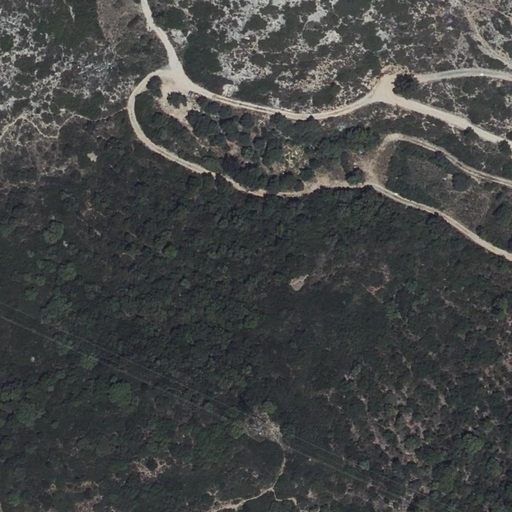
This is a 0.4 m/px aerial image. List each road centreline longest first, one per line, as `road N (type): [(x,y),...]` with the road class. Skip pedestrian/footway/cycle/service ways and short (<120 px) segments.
road 1 (track): [(173,72),(152,76),(133,95),(131,114),(142,137),(173,159),(280,193),(325,196),(373,184),(448,207),(511,244)]
road 2 (track): [(147,0),(173,72),(208,96),(305,112),(383,99),(434,110),(511,145)]
road 3 (track): [(383,99),(395,79),(485,70),(511,77)]
